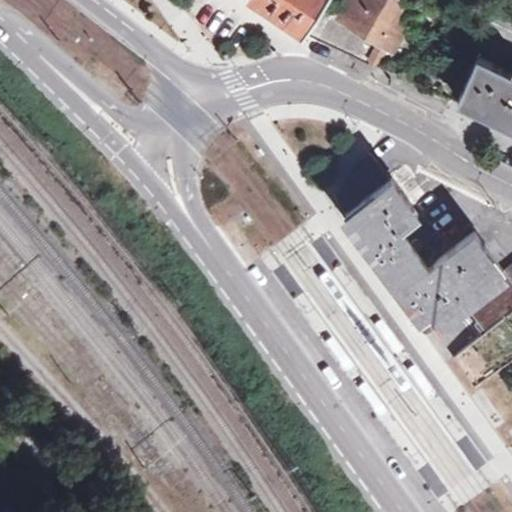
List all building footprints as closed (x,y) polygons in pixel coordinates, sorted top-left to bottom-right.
[(261,0),(307,30),(326,0),(261,0)] [(380,40),(394,17),(403,4),(397,0),(349,0),(340,15),(325,6),(311,33),(370,64),(382,41),(380,40)] [(444,0),(440,8),(446,12),(453,0),(444,0)] [(406,25),(394,17),(380,40),(382,41),(393,47),(406,25)] [(511,70),(511,71),(479,56),(459,98),(511,123),(511,70)] [(464,300),(486,328),(511,309),(511,262),(505,269),(474,230),(428,265),(417,251),(422,248),(415,240),(411,243),(398,227),(416,213),(390,179),(389,180),(367,154),(359,164),(352,174),(343,188),(335,203),(415,304),(401,315),(420,340),(441,324),(439,319),(464,300)] [(400,350),(379,321),(375,324),(372,326),(393,355),(400,350)] [(323,341),(345,371),(348,368),(352,366),(330,336),(323,341)] [(434,394),(412,365),(409,367),(405,370),(427,399),(434,394)] [(357,387),(378,417),(382,414),(385,412),(363,382),(357,387)]
